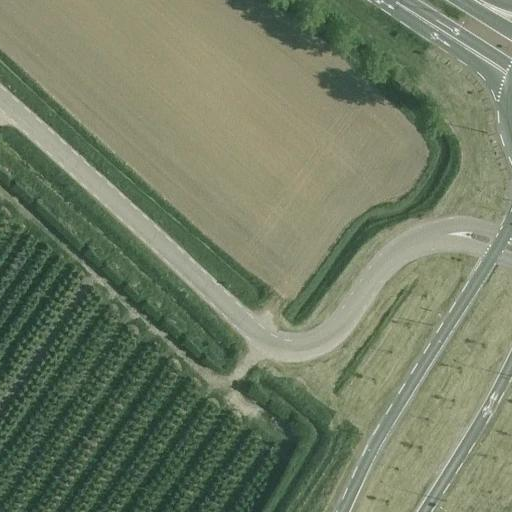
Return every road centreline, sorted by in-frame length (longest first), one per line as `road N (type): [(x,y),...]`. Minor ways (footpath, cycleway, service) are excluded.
road 1 (unclassified): [(443,235),(394,254),(316,345),(280,350),(0,94)]
road 2 (secondary): [(492,255),(388,421),(343,511)]
road 3 (secondary): [(426,511),(511,361)]
road 4 (motorway): [(401,0),(511,96)]
road 5 (motorway): [(402,0),(511,69)]
